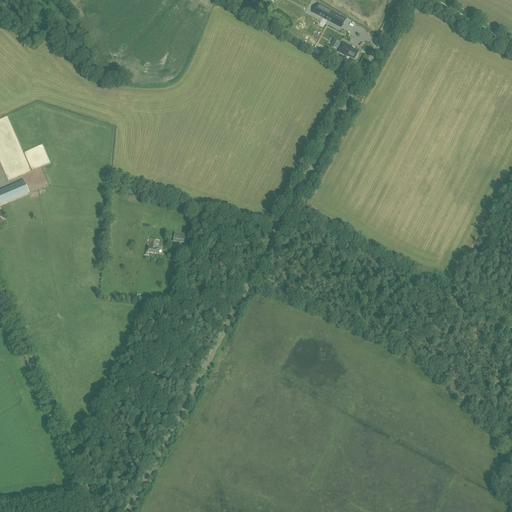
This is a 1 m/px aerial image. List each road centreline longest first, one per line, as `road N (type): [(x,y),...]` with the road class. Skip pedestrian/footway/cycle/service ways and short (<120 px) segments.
road 1 (unclassified): [(128,511),(402,0)]
road 2 (unclassified): [(95,511),(0,291)]
